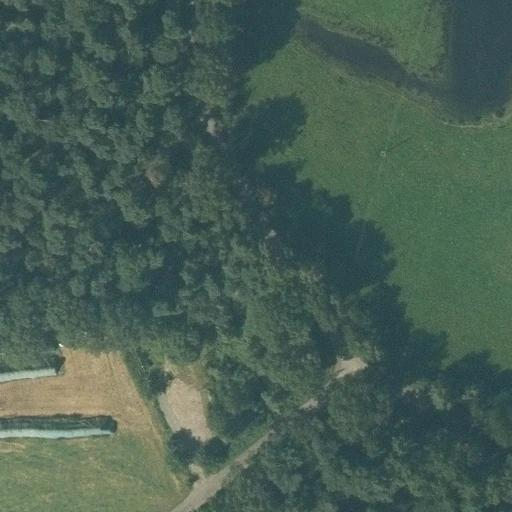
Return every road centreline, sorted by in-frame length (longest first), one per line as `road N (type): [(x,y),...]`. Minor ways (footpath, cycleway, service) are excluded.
road 1 (unclassified): [(358,368),(198,108),(190,54),(195,0)]
road 2 (unclassified): [(181,511),(358,368)]
road 3 (unclassified): [(511,435),(358,368)]
